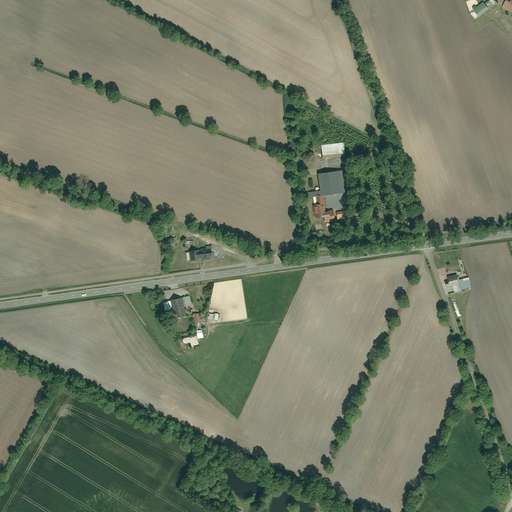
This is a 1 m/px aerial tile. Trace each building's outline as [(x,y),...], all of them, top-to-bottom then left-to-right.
[(506,0),(502,7),(511,12),(511,0),(510,2),(506,0)] [(473,12),(478,18),(488,10),(483,3),(473,12)] [(322,146),(323,160),(345,158),(344,144),(322,146)] [(342,172),(318,175),(321,196),(345,193),(342,172)] [(310,193),(319,192),(316,176),(308,178),(310,193)] [(314,205),(315,220),(325,218),(324,204),(322,204),(322,197),(315,198),(316,205),(314,205)] [(189,252),(189,261),(202,259),(203,261),(211,261),(211,259),(212,258),(211,250),(189,252)] [(457,286),(458,291),(472,288),(469,278),(458,280),(457,276),(445,278),(448,288),(457,286)] [(181,299),(163,303),(167,321),(185,316),(183,305),(181,299)] [(206,489),(210,492),(214,486),(209,483),(206,489)]
